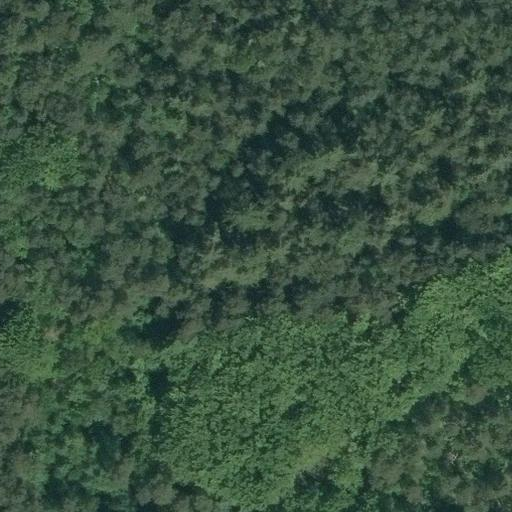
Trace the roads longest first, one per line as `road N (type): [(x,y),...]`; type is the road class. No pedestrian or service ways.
road 1 (track): [(165,0),(40,366)]
road 2 (track): [(240,511),(511,335)]
road 3 (track): [(0,342),(125,437),(244,510)]
